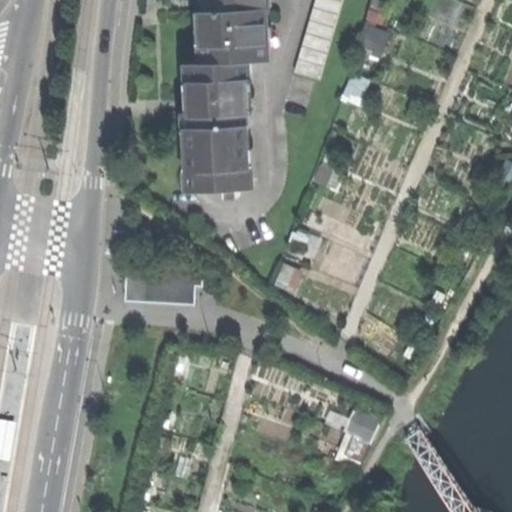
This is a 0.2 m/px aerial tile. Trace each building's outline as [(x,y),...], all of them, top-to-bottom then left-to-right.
[(206,14),(208,62),(250,60),(271,59),(268,0),(211,0),(212,2),(212,14),(206,14)] [(318,0),(298,70),(323,77),(345,0),(318,0)] [(190,110),(194,189),(252,186),(249,112),(252,112),(250,60),(208,62),(193,63),(195,100),(195,110),(190,110)] [(205,274),(128,270),(127,284),(126,300),(140,301),(196,305),(197,286),(204,286),(205,274)] [(359,404),(350,429),(377,439),(386,414),(359,404)] [(9,421),(1,420),(0,423),(0,460),(2,460),(3,455),(8,427),(9,421)] [(3,461),(11,462),(18,423),(15,422),(10,422),(9,427),(4,455),(3,461)]
